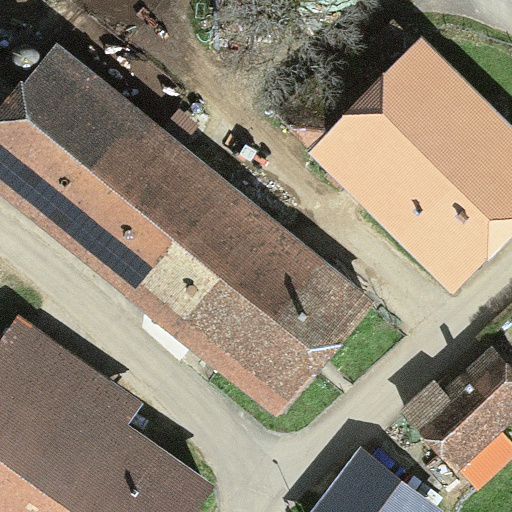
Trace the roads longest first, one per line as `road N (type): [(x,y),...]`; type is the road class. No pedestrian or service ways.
road 1 (tertiary): [(271,481),(118,330),(0,230)]
road 2 (unclassified): [(271,481),(511,273)]
